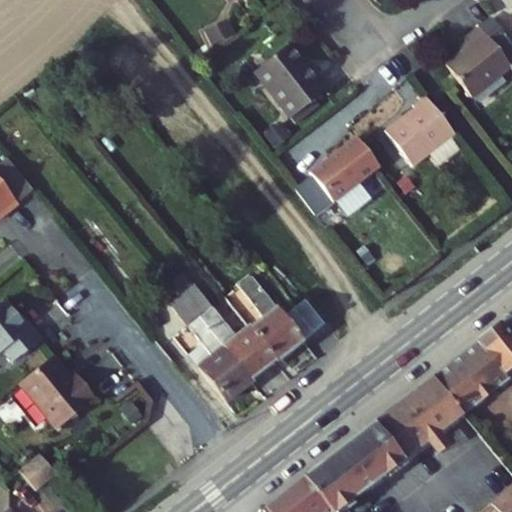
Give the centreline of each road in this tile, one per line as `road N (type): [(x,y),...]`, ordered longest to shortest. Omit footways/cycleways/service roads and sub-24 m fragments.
road 1 (primary): [(233,479),(511,262)]
road 2 (residential): [(78,287),(233,479)]
